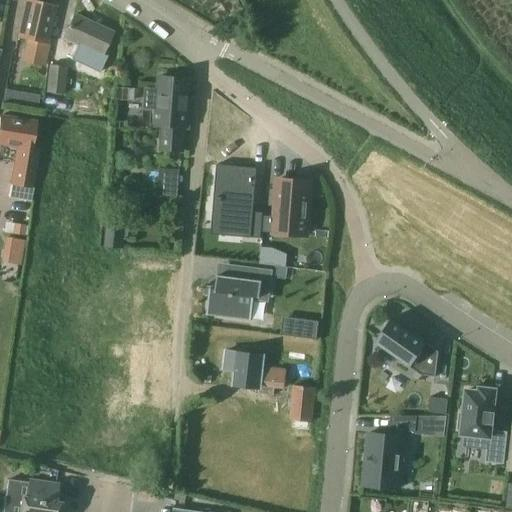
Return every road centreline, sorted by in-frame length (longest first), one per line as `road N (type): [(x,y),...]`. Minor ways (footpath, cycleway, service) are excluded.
road 1 (residential): [(177,416),(206,75)]
road 2 (unclassified): [(223,51),(492,187)]
road 3 (residential): [(368,290),(353,220),(334,181),(206,75)]
road 4 (unclassified): [(492,187),(415,107),(334,0)]
road 5 (residential): [(330,511),(350,313),(368,290)]
road 6 (residential): [(368,290),(400,286),(511,360)]
